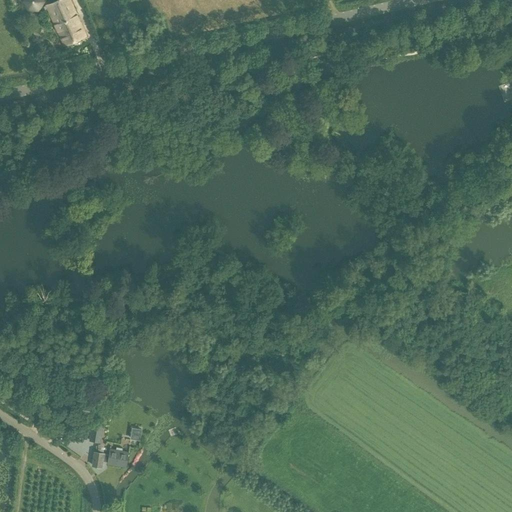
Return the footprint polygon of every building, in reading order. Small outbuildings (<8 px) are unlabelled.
[(39,11),(45,2),(43,0),(23,0),(23,1),(27,10),(39,11)] [(65,47),(87,37),(70,0),(59,0),(47,6),(65,47)] [(92,412),(94,402),(82,400),(81,400),(81,403),(79,409),(92,412)] [(89,441),(100,443),(104,421),(93,419),(89,441)] [(132,428),(130,439),(140,440),(142,429),(132,428)] [(126,467),(128,452),(110,449),(109,455),(103,455),(103,454),(95,453),(93,466),(101,468),(102,462),(108,462),(108,464),(126,467)]
